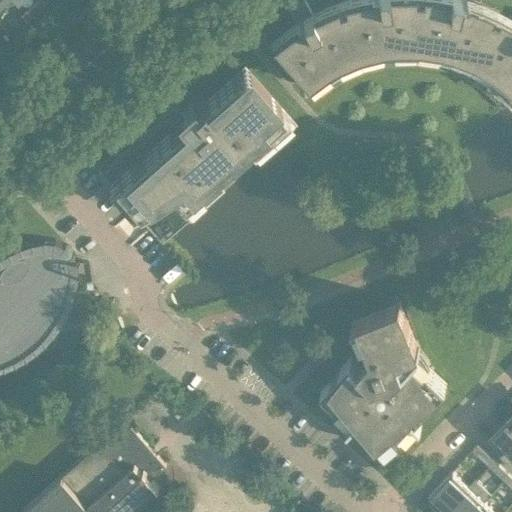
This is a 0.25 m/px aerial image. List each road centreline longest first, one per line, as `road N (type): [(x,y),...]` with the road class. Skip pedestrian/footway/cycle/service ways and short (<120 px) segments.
road 1 (residential): [(362,511),(150,314),(139,278),(47,176)]
road 2 (tertiary): [(0,142),(162,0)]
road 3 (residential): [(384,511),(511,384)]
